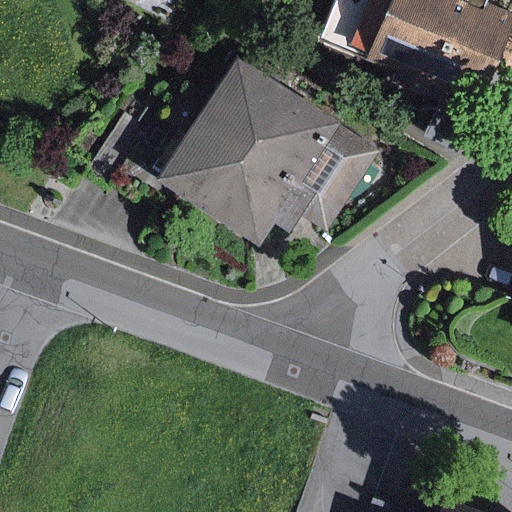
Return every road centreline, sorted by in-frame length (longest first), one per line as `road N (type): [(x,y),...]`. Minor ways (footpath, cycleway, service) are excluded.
road 1 (residential): [(310,366),(340,298),(511,154)]
road 2 (residential): [(40,264),(310,366)]
road 3 (residential): [(310,366),(511,439)]
road 4 (residential): [(40,264),(0,380)]
